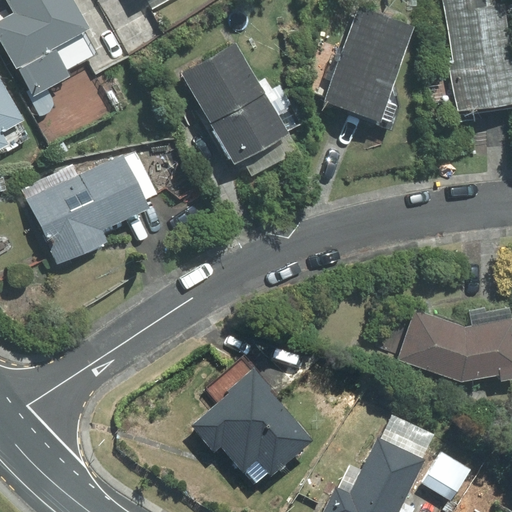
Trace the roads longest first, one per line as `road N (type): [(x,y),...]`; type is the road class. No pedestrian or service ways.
road 1 (residential): [(511,206),(398,222),(294,249),(190,300),(2,427)]
road 2 (secondary): [(2,427),(90,511)]
